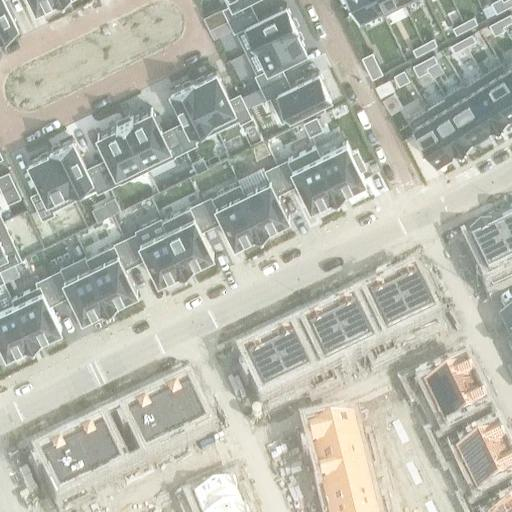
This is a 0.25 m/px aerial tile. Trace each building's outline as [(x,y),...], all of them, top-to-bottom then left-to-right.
[(0,0),(0,32),(18,24),(6,0),(0,0)] [(231,0),(232,2),(224,6),(229,18),(252,7),(249,0),(231,0)] [(350,0),(359,17),(361,17),(360,16),(379,7),(382,13),(383,13),(377,0),(350,0)] [(377,0),(383,13),(404,3),(402,0),(377,0)] [(492,0),(491,1),(497,12),(507,6),(504,0),(492,0)] [(252,7),(229,18),(235,30),(236,29),(247,51),(297,26),(286,3),(258,17),(252,7)] [(511,14),(510,12),(500,17),(503,24),(511,19),(511,14)] [(474,15),(463,20),(467,27),(478,22),(474,15)] [(500,17),(489,23),(495,34),(505,28),(503,24),(500,17)] [(463,20),(452,26),(456,33),(467,27),(463,20)] [(297,26),(247,51),(257,72),(256,72),(261,82),(262,84),(285,73),(279,63),(308,48),(297,26)] [(472,32),(461,38),(465,45),(476,39),(472,32)] [(67,47),(74,68),(116,54),(109,33),(67,47)] [(434,36),(423,42),(427,49),(437,43),(434,36)] [(461,38),(451,43),(455,50),(465,45),(461,38)] [(423,42),(412,47),(416,54),(427,49),(423,42)] [(372,50),(362,55),(372,77),(383,72),(372,50)] [(434,53),(423,58),(427,65),(438,60),(434,53)] [(423,58),(413,64),(418,74),(429,69),(427,65),(423,58)] [(511,79),(501,61),(482,72),(509,115),(510,115),(510,114),(511,113),(511,79)] [(502,61),(501,61),(511,79),(511,62),(505,67),(502,61)] [(53,68),(14,80),(21,104),(60,93),(53,68)] [(404,68),(394,74),(399,84),(410,79),(404,68)] [(195,80),(194,81),(217,128),(238,118),(240,122),(253,116),(241,92),(230,97),(217,70),(195,80)] [(285,73),(262,84),(268,97),(270,96),(282,120),(331,96),(319,70),(290,84),(285,73)] [(464,81),(463,82),(491,127),(509,115),(482,72),(465,83),(464,81)] [(389,77),(375,84),(380,95),(395,88),(389,77)] [(194,79),(171,90),(185,119),(174,124),(186,148),(198,142),(196,139),(217,128),(194,81),(195,80),(194,79)] [(463,82),(444,93),(473,138),(474,138),(473,137),(490,127),(491,127),(463,82)] [(445,96),(427,107),(454,150),(473,138),(444,93),(444,94),(445,96)] [(133,115),(124,119),(148,168),(176,154),(175,153),(186,148),(174,124),(163,129),(152,107),(133,116),(133,115)] [(427,107),(408,119),(435,162),(436,161),(436,160),(453,150),(454,150),(427,107)] [(316,115),(304,120),(309,133),(321,127),(316,115)] [(116,124),(98,133),(109,156),(98,161),(109,185),(120,180),(121,181),(148,168),(124,119),(116,123),(116,124)] [(341,131),(316,143),(316,144),(320,153),(339,192),(347,189),(347,188),(366,179),(347,140),(346,140),(341,131)] [(73,138),(50,149),(50,150),(51,150),(74,198),(96,187),(97,191),(109,185),(98,161),(87,166),(73,138)] [(288,158),(278,163),(289,185),(299,180),(311,205),(330,196),(330,197),(339,192),(320,153),(316,144),(288,158)] [(50,150),(29,161),(42,188),(31,194),(42,216),(43,218),(55,212),(53,208),(74,198),(51,150),(50,150)] [(244,189),(244,190),(263,229),(271,225),(290,216),(278,191),(289,185),(278,163),(265,169),(270,177),(244,189)] [(9,170),(0,174),(0,181),(3,188),(15,182),(9,170)] [(240,181),(202,200),(213,222),(223,217),(235,242),(254,233),(254,234),(263,229),(244,190),(244,189),(241,183),(240,181)] [(15,182),(3,188),(9,200),(21,194),(15,182)] [(179,210),(163,218),(167,227),(168,227),(187,266),(195,262),(214,252),(202,228),(213,222),(202,200),(179,210)] [(137,230),(125,236),(137,260),(147,255),(159,279),(178,270),(178,271),(187,266),(168,227),(167,227),(163,218),(161,216),(136,228),(137,230)] [(0,267),(21,258),(3,220),(0,221),(0,267)] [(511,221),(493,231),(511,271),(511,270),(511,221)] [(493,231),(469,243),(492,291),(511,280),(511,271),(493,231)] [(125,236),(87,255),(91,263),(111,303),(119,299),(137,289),(126,265),(137,260),(125,236)] [(61,267),(49,273),(49,274),(60,297),(71,291),(83,316),(102,307),(111,303),(91,263),(65,276),(61,267)] [(39,284),(12,297),(14,301),(15,301),(35,340),(41,337),(43,336),(43,335),(61,326),(50,302),(60,297),(49,274),(37,280),(39,284)] [(400,287),(391,291),(414,339),(437,328),(414,280),(412,281),(411,281),(409,278),(400,282),(401,286),(400,287)] [(0,338),(1,341),(7,353),(26,344),(26,345),(28,343),(35,340),(15,301),(14,301),(12,297),(4,280),(4,279),(0,280),(0,338)] [(371,302),(369,302),(383,331),(375,335),(386,358),(395,354),(392,347),(412,337),(413,339),(414,339),(391,291),(382,296),(382,295),(381,296),(379,292),(370,297),(371,301),(370,301),(371,302)] [(339,317),(330,321),(348,360),(370,350),(376,363),(386,358),(375,335),(366,339),(352,310),(351,311),(350,311),(348,307),(338,312),(340,316),(339,316),(339,317)] [(511,317),(501,323),(502,325),(511,343),(511,317)] [(309,331),(307,332),(321,361),(313,365),(324,388),(334,383),(327,370),(348,360),(330,321),(321,326),(321,325),(320,326),(318,322),(308,327),(310,330),(309,331)] [(277,347),(268,351),(290,396),(312,386),(315,392),(324,388),(313,365),(305,369),(291,340),(289,341),(289,340),(288,341),(286,337),(276,342),(278,346),(277,346),(277,347)] [(247,361),(246,362),(268,407),(290,396),(268,351),(259,355),(258,355),(256,352),(246,357),(248,360),(247,361)] [(433,351),(423,356),(428,367),(439,361),(433,351)] [(423,356),(412,361),(417,372),(428,367),(423,356)] [(430,372),(407,383),(414,397),(420,394),(430,413),(475,391),(471,383),(471,382),(475,380),(470,371),(467,373),(466,372),(465,371),(436,385),(430,372)] [(374,386),(364,391),(369,402),(380,397),(374,386)] [(168,401),(167,401),(186,440),(206,430),(188,391),(178,396),(177,396),(168,400),(168,401)] [(364,391),(353,396),(358,407),(369,402),(364,391)] [(475,391),(430,413),(439,432),(432,436),(439,449),(462,438),(456,425),(485,411),(484,410),(484,409),(488,407),(484,398),(480,400),(480,399),(479,399),(475,391)] [(167,401),(148,411),(167,449),(186,440),(167,401)] [(138,415),(127,420),(141,449),(129,455),(140,478),(154,472),(147,458),(167,449),(148,411),(147,411),(147,410),(137,415),(138,415)] [(310,410),(299,415),(305,426),(315,421),(310,410)] [(299,415),(289,421),(294,431),(305,426),(299,415)] [(398,420),(391,423),(396,434),(403,431),(398,420)] [(351,422),(309,432),(310,434),(309,434),(314,452),(315,454),(366,442),(366,441),(356,443),(351,422)] [(403,431),(396,434),(401,445),(409,441),(403,431)] [(83,442),(82,442),(100,481),(120,472),(126,485),(140,478),(129,455),(116,462),(102,433),(92,438),(92,437),(82,442),(83,442)] [(462,438),(439,449),(446,463),(450,461),(460,480),(507,457),(503,449),(503,448),(507,446),(502,437),(499,439),(498,438),(498,439),(497,437),(468,451),(462,438)] [(82,442),(62,452),(84,497),(85,497),(82,490),(100,481),(82,442)] [(366,442),(315,454),(320,475),(371,462),(366,442)] [(52,457),(42,462),(64,507),(84,497),(62,452),(61,452),(52,457)] [(507,457),(460,480),(460,481),(462,480),(471,498),(464,502),(469,511),(477,511),(494,504),(488,492),(511,479),(511,465),(511,466),(511,465),(511,466),(507,457)] [(411,461),(404,465),(409,475),(417,472),(411,461)] [(210,462),(199,467),(202,474),(213,469),(210,462)] [(320,477),(316,478),(318,488),(323,487),(325,496),(367,486),(362,466),(372,464),(371,462),(320,475),(320,476),(320,477)] [(417,472),(409,475),(415,486),(422,483),(417,472)] [(193,475),(182,480),(185,488),(196,483),(193,475)] [(197,483),(174,493),(180,507),(193,501),(197,511),(227,511),(242,506),(238,497),(238,496),(242,494),(237,484),(234,486),(233,485),(232,483),(203,496),(197,483)] [(367,486),(325,496),(329,511),(352,511),(382,505),(382,504),(372,506),(367,486)] [(431,501),(423,504),(427,511),(435,511),(436,511),(431,501)]
